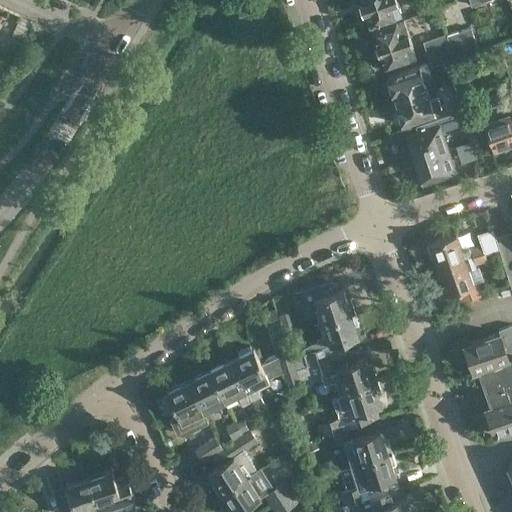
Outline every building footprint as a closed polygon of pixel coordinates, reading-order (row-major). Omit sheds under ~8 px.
[(361,0),(370,25),(401,15),(396,0),(361,0)] [(416,56),(412,44),(404,18),(371,29),(384,67),(416,56)] [(459,32),(466,54),(478,50),(471,28),(459,32)] [(434,51),(448,46),(444,34),(430,39),(434,51)] [(434,51),(427,54),(431,66),(452,59),(448,46),(434,51)] [(387,75),(395,100),(427,90),(423,79),(430,77),(426,63),(419,66),(419,65),(387,75)] [(435,113),(442,110),(437,97),(430,99),(427,90),(395,100),(403,124),(435,113)] [(511,105),(504,108),(506,113),(484,120),(493,148),(511,141),(511,105)] [(415,159),(447,148),(439,124),(446,121),(444,115),(416,125),(418,131),(407,135),(408,139),(406,142),(408,147),(411,148),(415,159)] [(461,158),(475,154),(473,139),(456,145),(461,158)] [(447,148),(415,159),(423,183),(455,172),(447,148)] [(473,256),(485,253),(500,248),(496,235),(493,227),(478,233),(482,244),(471,248),(473,256)] [(496,235),(500,248),(504,261),(511,257),(511,249),(506,231),(496,235)] [(439,268),(466,259),(457,233),(430,242),(431,244),(428,245),(431,257),(435,256),(439,268)] [(485,253),(473,256),(476,263),(487,259),(485,253)] [(466,259),(439,268),(447,293),(457,290),(461,301),(483,294),(480,282),(474,284),(466,259)] [(309,313),(319,310),(323,321),(355,311),(351,299),(348,300),(344,289),(337,291),(333,282),(303,292),(309,313)] [(355,311),(323,321),(328,335),(302,348),(304,353),(293,356),(297,368),(331,357),(341,354),(337,343),(359,336),(355,324),(359,323),(355,311)] [(479,367),(511,356),(511,324),(510,325),(499,328),(500,331),(468,341),(464,342),(465,345),(466,345),(474,369),(479,367)] [(257,385),(269,379),(253,348),(232,358),(252,399),(262,395),(257,385)] [(297,368),(293,356),(292,356),(293,357),(280,361),(288,384),(300,380),(297,372),(298,371),(297,368)] [(511,356),(479,367),(491,403),(511,396),(511,356)] [(340,392),(346,390),(378,379),(374,367),(371,369),(367,357),(335,368),(331,357),(297,368),(298,371),(308,368),(311,376),(322,373),(325,383),(336,379),(340,392)] [(210,369),(226,400),(237,394),(242,404),(252,399),(232,358),(210,369)] [(188,380),(203,411),(226,400),(210,369),(188,380)] [(378,379),(346,390),(354,413),(382,404),(379,393),(382,391),(378,379)] [(178,432),(182,434),(208,421),(203,411),(188,380),(166,391),(178,414),(171,418),(178,432)] [(511,396),(491,403),(486,405),(494,429),(493,430),(494,433),(498,432),(498,431),(511,426),(511,396)] [(323,435),(346,428),(342,416),(319,423),(323,435)] [(238,425),(242,433),(251,428),(247,420),(238,425)] [(242,433),(238,425),(229,430),(233,437),(242,433)] [(346,428),(323,435),(326,447),(345,441),(345,440),(349,439),(346,428)] [(352,462),(360,460),(392,450),(388,439),(385,440),(381,428),(349,439),(345,440),(345,441),(352,462)] [(219,493),(260,467),(246,446),(258,439),(251,429),(231,442),(237,452),(209,471),(215,481),(212,483),(219,493)] [(202,460),(222,446),(215,436),(195,449),(202,460)] [(388,490),(385,479),(396,475),(393,464),(396,463),(392,450),(360,460),(352,462),(350,463),(358,486),(341,492),(344,504),(388,490)] [(260,467),(219,493),(226,504),(229,502),(235,511),(236,511),(264,493),(271,503),(293,488),(287,478),(277,485),(263,464),(260,467)] [(128,475),(116,479),(112,468),(89,476),(101,509),(114,504),(116,509),(121,511),(125,511),(135,509),(136,506),(134,500),(136,499),(128,475)] [(91,511),(101,509),(89,476),(66,484),(75,511),(91,511)] [(293,488),(271,503),(276,511),(280,511),(301,499),(299,497),(302,494),(297,486),(294,489),(293,488)] [(411,511),(410,508),(407,509),(403,497),(392,501),(388,490),(344,504),(347,511),(359,511),(365,510),(365,511),(411,511)]
